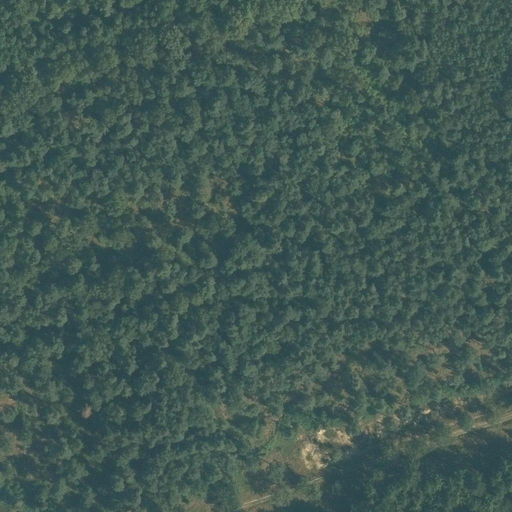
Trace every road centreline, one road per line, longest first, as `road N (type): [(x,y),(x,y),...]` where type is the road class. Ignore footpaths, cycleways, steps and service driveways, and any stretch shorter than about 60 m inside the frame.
road 1 (track): [(511,410),(219,511)]
road 2 (track): [(219,0),(0,75)]
